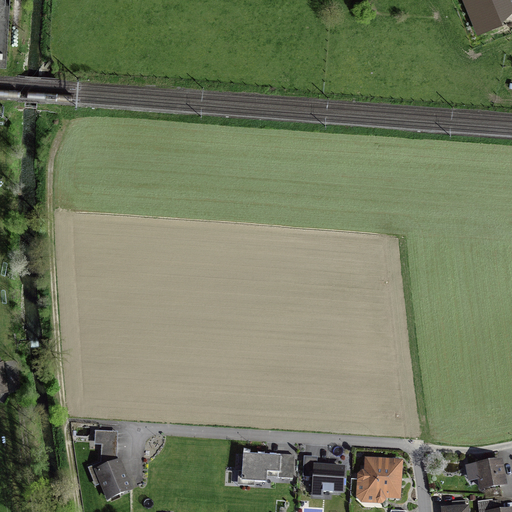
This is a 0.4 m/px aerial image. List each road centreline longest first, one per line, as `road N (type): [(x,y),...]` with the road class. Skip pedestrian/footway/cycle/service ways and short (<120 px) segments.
road 1 (track): [(65,420),(50,160),(68,118)]
road 2 (residential): [(415,445),(124,425)]
